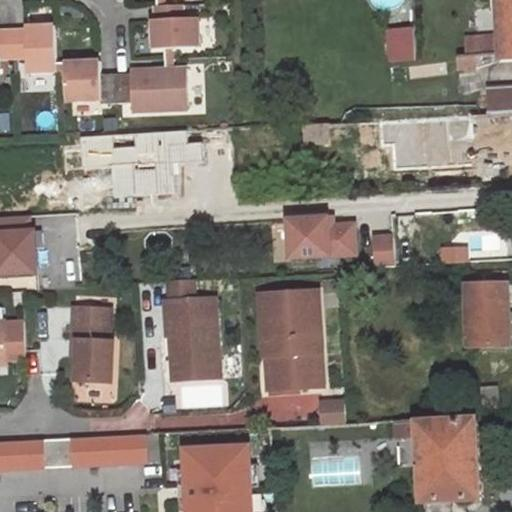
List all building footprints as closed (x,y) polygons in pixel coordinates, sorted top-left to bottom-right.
[(511,0),(497,0),(499,35),(458,38),(460,71),(479,70),(479,56),(501,55),(501,60),(511,58),(511,0)] [(174,54),(201,53),(200,16),(185,17),(185,3),(167,4),(158,4),(155,4),(156,18),(153,18),(154,54),(166,54),(174,54)] [(413,15),(386,16),(388,63),(415,61),(413,15)] [(27,71),(56,70),(55,61),(54,24),(25,25),(25,27),(11,28),(12,55),(27,54),(27,71)] [(0,55),(12,55),(11,28),(0,28),(0,55)] [(166,54),(166,68),(175,68),(174,54),(166,54)] [(66,100),(101,99),(101,104),(117,104),(115,74),(115,72),(100,72),(100,60),(64,61),(64,70),(66,100)] [(64,70),(64,61),(55,61),(56,70),(64,70)] [(133,111),(189,109),(187,67),(175,68),(166,68),(131,70),(132,74),(115,74),(117,104),(133,103),(133,111)] [(511,84),(488,86),(489,114),(511,111),(511,84)] [(428,168),(474,166),(471,116),(426,119),(428,168)] [(393,170),(428,168),(426,119),(379,121),(380,147),(392,146),(393,170)] [(307,144),(330,143),(328,124),(306,125),(307,144)] [(474,166),(428,168),(430,191),(474,189),(475,189),(474,166)] [(474,189),(475,213),(510,212),(508,187),(475,189),(474,189)] [(362,257),(360,220),(337,221),(337,214),(290,216),(292,261),(362,257)] [(0,218),(0,276),(42,275),(39,217),(0,218)] [(376,264),(396,264),(397,235),(377,235),(376,264)] [(473,285),(468,285),(469,324),(469,347),(511,345),(511,342),(511,285),(508,285),(508,272),(473,273),(473,285)] [(181,338),(184,381),(223,379),(218,299),(196,300),(195,280),(170,281),(171,301),(166,302),(168,339),(172,338),(181,338)] [(275,319),(277,354),(266,354),(268,388),(321,385),(317,291),(261,294),(262,320),(265,319),(275,319)] [(80,340),(78,380),(113,381),(116,340),(111,339),(113,308),(75,307),(74,340),(80,340)] [(265,319),(266,354),(277,354),(275,319),(265,319)] [(27,358),(25,320),(6,321),(8,359),(27,358)] [(184,381),(181,338),(172,338),(175,381),(184,381)] [(500,386),(482,388),(484,413),(501,412),(500,386)] [(418,420),(424,511),(454,511),(454,500),(482,498),(479,416),(418,420)] [(0,441),(0,471),(152,465),(151,435),(0,441)] [(259,511),(256,443),(186,446),(188,511),(259,511)]
